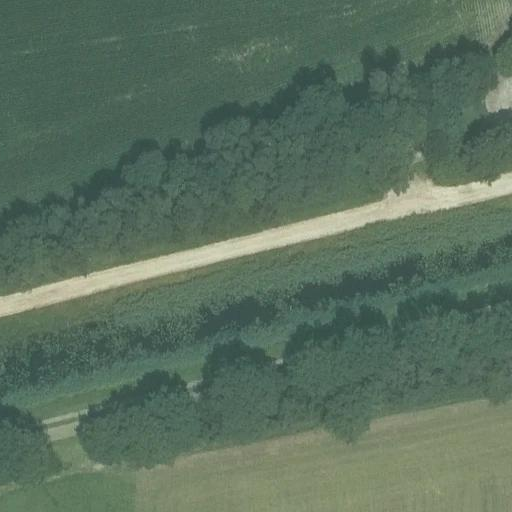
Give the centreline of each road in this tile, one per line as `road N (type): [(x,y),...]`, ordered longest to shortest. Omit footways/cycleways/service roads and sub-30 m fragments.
road 1 (track): [(511,179),(0,308)]
road 2 (unclassified): [(0,443),(511,317)]
